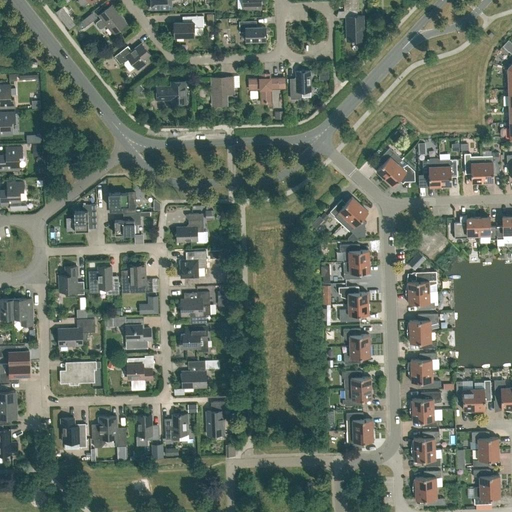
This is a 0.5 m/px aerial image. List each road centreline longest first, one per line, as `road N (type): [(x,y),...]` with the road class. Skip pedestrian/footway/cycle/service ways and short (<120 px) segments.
road 1 (residential): [(45,402),(167,398),(162,253),(102,249)]
road 2 (residential): [(392,452),(387,204)]
road 3 (tertiary): [(128,147),(170,182),(263,182),(293,169),(320,141)]
road 4 (residential): [(280,57),(182,61),(125,0)]
road 5 (tertiary): [(315,137),(138,141)]
road 6 (tertiary): [(120,133),(16,0)]
road 7 (residential): [(230,511),(230,464),(347,466)]
road 8 (residential): [(280,57),(327,56),(332,47),(331,11),(322,4),(279,6)]
road 9 (tertiary): [(325,133),(408,40)]
road 10 (residential): [(387,204),(511,199)]
road 11 (residential): [(45,402),(41,278)]
